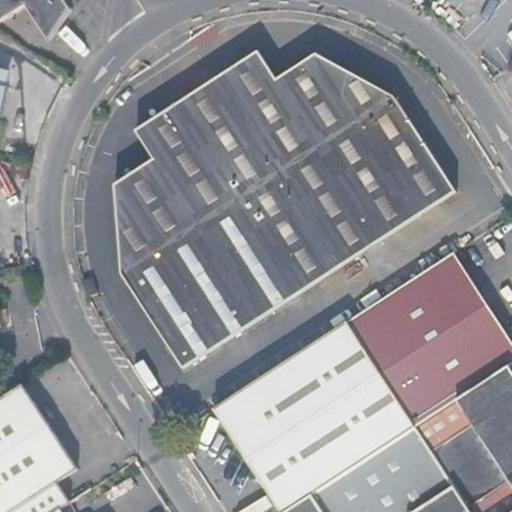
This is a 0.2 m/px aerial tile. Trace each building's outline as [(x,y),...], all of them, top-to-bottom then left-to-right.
[(73,10),(66,0),(0,0),(0,24),(27,7),(50,41),(73,10)] [(137,131),(155,160),(116,185),(123,275),(186,369),(458,192),(397,97),(318,54),(279,79),(260,51),(137,131)] [(0,67),(0,84),(9,86),(13,70),(0,67)] [(0,131),(9,86),(0,84),(0,131)] [(460,244),(479,229),(471,218),(451,232),(460,244)] [(511,340),(456,253),(349,323),(417,428),(511,367),(511,366),(511,340)] [(83,282),(89,297),(99,293),(93,278),(83,282)] [(0,311),(1,317),(2,325),(9,323),(7,310),(0,310),(0,311)] [(215,410),(281,511),(287,511),(417,428),(349,323),(215,410)] [(417,428),(472,511),(511,511),(511,367),(417,428)] [(0,511),(58,511),(62,510),(71,504),(58,482),(79,469),(24,386),(0,400),(0,511)] [(472,511),(417,428),(287,511),(472,511)] [(186,452),(196,444),(186,429),(175,437),(186,452)]
